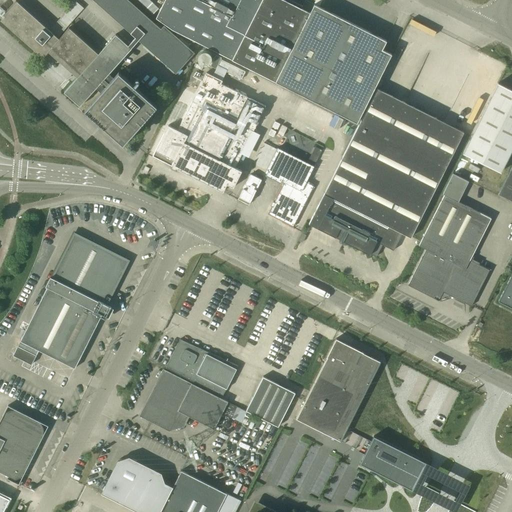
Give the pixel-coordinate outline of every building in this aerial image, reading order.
[(129,46),(124,41),(116,34),(99,54),(69,27),(59,39),(16,1),(0,18),(0,19),(43,58),(46,55),(53,62),(56,58),(77,77),(64,92),(80,106),(134,45),(136,43),(174,76),(193,55),(163,29),(160,32),(124,0),(88,0),(134,41),(132,43),(129,46)] [(138,0),(153,14),(159,8),(150,0),(138,0)] [(314,4),(307,11),(285,0),(165,0),(156,18),(172,29),(357,123),(392,54),(382,49),(386,40),(314,4)] [(74,1),(65,16),(73,20),(82,5),(74,1)] [(392,57),(397,59),(407,40),(402,37),(392,57)] [(501,70),(504,65),(475,52),(471,62),(481,66),(480,68),(498,77),(500,72),(489,67),(491,65),(501,70)] [(157,106),(119,72),(84,110),(123,144),(157,106)] [(153,156),(172,166),(171,168),(177,171),(178,169),(223,192),(227,184),(234,188),(242,171),(235,168),(266,106),(222,83),(223,81),(207,73),(178,130),(168,125),(153,156)] [(511,90),(498,83),(463,153),(501,172),(511,149),(511,90)] [(370,254),(377,242),(394,250),(402,233),(411,237),(464,132),(377,88),(309,224),(370,254)] [(152,91),(149,95),(155,99),(158,96),(152,91)] [(283,137),(287,128),(282,126),(278,134),(283,137)] [(267,143),(258,159),(264,162),(273,147),(267,143)] [(294,227),(297,221),(315,185),(306,181),(314,166),(278,148),(265,173),(284,182),(268,214),(294,227)] [(511,166),(510,171),(497,195),(511,202),(511,166)] [(244,189),(238,199),(249,205),(262,180),(251,174),(246,185),(247,186),(245,189),(244,189)] [(443,194),(445,195),(419,246),(427,250),(409,285),(439,300),(443,292),(447,294),(471,306),(490,270),(470,260),(491,218),(458,201),(468,181),(453,174),(443,194)] [(21,341),(14,355),(31,364),(38,350),(75,368),(102,315),(104,316),(109,318),(113,309),(108,306),(107,305),(129,261),(75,233),(21,341)] [(511,275),(498,302),(511,308),(511,275)] [(327,357),(296,419),(339,440),(380,360),(336,338),(327,357)] [(180,339),(166,368),(223,396),(238,365),(180,339)] [(165,369),(142,415),(170,429),(183,424),(187,415),(214,429),(228,401),(165,369)] [(263,377),(246,410),(278,426),(295,393),(263,377)] [(0,426),(0,472),(9,477),(13,478),(17,477),(21,475),(23,472),(41,436),(42,432),(42,428),(40,425),(36,422),(18,413),(15,412),(10,413),(7,415),(4,418),(0,426)] [(346,429),(343,433),(366,445),(357,463),(409,489),(423,462),(371,435),(368,441),(346,429)] [(119,461),(105,488),(152,511),(235,511),(241,501),(227,493),(181,471),(173,487),(164,483),(162,474),(129,458),(119,461)] [(456,511),(470,485),(423,462),(409,489),(454,511),(456,511)] [(0,511),(4,511),(12,498),(0,491),(0,511)]
